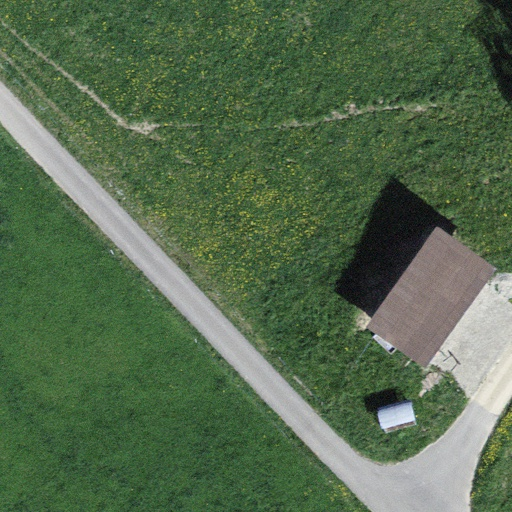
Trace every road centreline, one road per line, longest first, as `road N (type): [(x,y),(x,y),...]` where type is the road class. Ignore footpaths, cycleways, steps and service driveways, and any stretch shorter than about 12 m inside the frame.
road 1 (track): [(0,118),(377,511)]
road 2 (unclassified): [(403,511),(511,352)]
